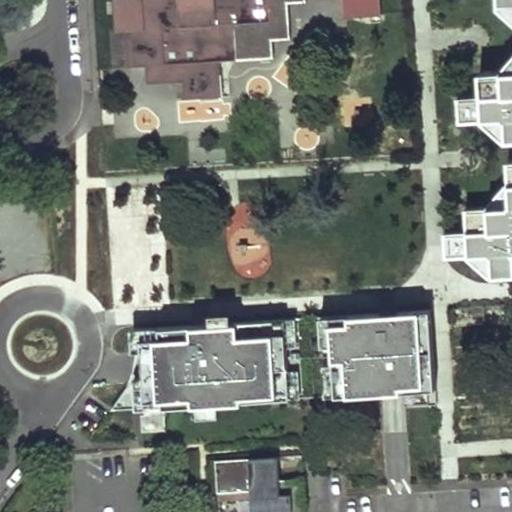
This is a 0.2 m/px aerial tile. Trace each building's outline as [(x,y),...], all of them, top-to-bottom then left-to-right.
[(144,0),(146,31),(130,32),(132,69),(149,68),(150,86),(186,84),(187,101),(224,98),(222,62),(276,58),(275,40),(292,39),(290,4),(309,3),(309,0),(345,0),(347,19),(385,17),(383,0),(144,0)] [(511,0),(500,0),(500,2),(511,12),(511,63),(506,70),(483,72),(484,95),(462,96),(463,117),(486,117),(509,137),(511,137),(511,161),(511,162),(511,183),(489,208),(468,210),(468,231),(447,234),(447,256),(470,255),(493,276),(511,275),(511,0)] [(216,411),(216,399),(303,394),(301,367),(291,367),(290,344),(300,343),(299,315),(236,318),(235,308),(215,309),(215,319),(134,324),(137,349),(136,362),(134,366),(130,377),(111,405),(194,400),(195,412),(216,411)] [(329,393),(404,388),(405,404),(437,402),(432,308),(324,314),(325,342),(335,342),(336,362),(327,363),(329,393)] [(164,410),(145,411),(147,431),(165,429),(164,410)] [(249,483),(250,511),(304,511),(302,475),(282,477),(280,457),(217,461),(218,485),(249,483)]
